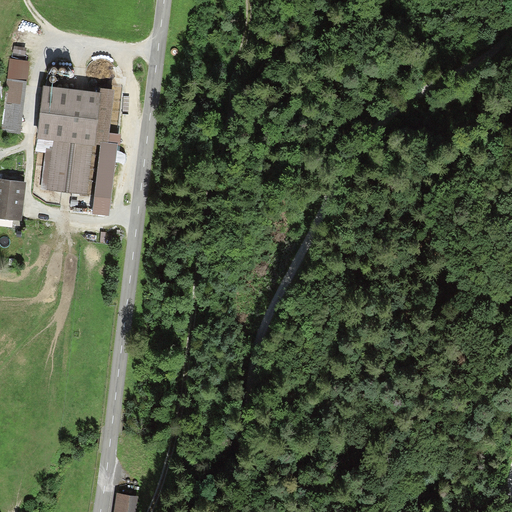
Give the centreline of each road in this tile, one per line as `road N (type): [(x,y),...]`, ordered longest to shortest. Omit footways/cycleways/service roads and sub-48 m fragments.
road 1 (track): [(219,511),(245,449),(256,343),(338,175),(396,107),(511,30)]
road 2 (track): [(247,0),(241,70),(202,219),(186,368),(149,511)]
road 3 (tertiary): [(100,511),(162,0)]
road 4 (track): [(26,0),(57,35),(157,51)]
road 5 (track): [(228,114),(322,0)]
